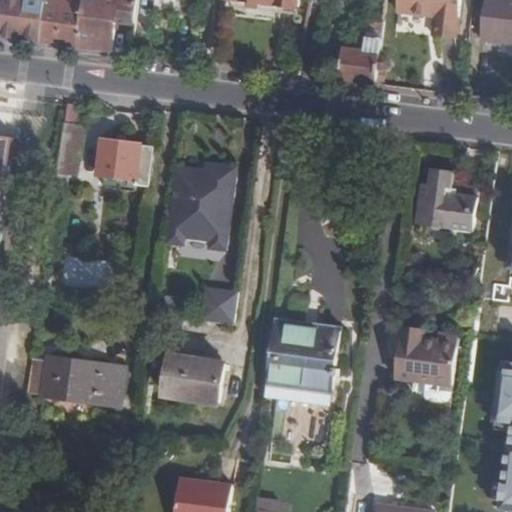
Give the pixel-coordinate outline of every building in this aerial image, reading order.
[(6,0),(2,36),(42,41),(46,0),(6,0)] [(46,0),(42,41),(80,46),(86,0),(70,0),(69,8),(59,7),(59,0),(46,0)] [(86,0),(80,46),(115,51),(121,0),(119,0),(86,0)] [(331,0),(312,0),(307,29),(325,32),(331,0)] [(379,84),(383,44),(388,0),(378,0),(376,20),(371,19),(368,50),(346,48),(345,58),(337,57),(335,68),(343,69),(342,79),(379,84)] [(401,0),(400,11),(439,15),(437,32),(436,35),(460,38),(464,0),(401,0)] [(511,0),(490,0),(485,39),(511,42),(511,0)] [(390,45),(383,44),(379,84),(385,85),(387,68),(392,68),(392,62),(388,61),(390,45)] [(0,285),(20,136),(0,133),(0,285)] [(154,187),(159,148),(105,141),(100,174),(141,181),(141,185),(154,187)] [(447,229),(478,233),(483,198),(460,195),(460,200),(450,199),(451,189),(456,189),(458,172),(436,169),(434,186),(427,185),(421,226),(434,227),(436,230),(443,231),(447,229)] [(221,181),(179,174),(169,244),(185,247),(188,239),(213,243),(211,250),(230,254),(240,175),(224,173),(221,181)] [(392,174),(386,173),(379,223),(386,224),(392,174)] [(460,195),(461,190),(456,189),(451,189),(450,199),(460,200),(460,195)] [(113,288),(114,261),(64,260),(64,287),(113,288)] [(238,324),(242,292),(210,288),(206,320),(238,324)] [(280,317),(270,386),(297,389),(337,394),(338,387),(347,325),(280,317)] [(407,332),(401,379),(421,381),(458,386),(465,337),(445,334),(444,342),(429,340),(430,335),(407,332)] [(230,363),(176,355),(170,396),(224,404),(230,363)] [(38,356),(33,392),(126,405),(132,367),(56,357),(56,359),(38,356)] [(511,511),(511,370),(503,370),(495,421),(511,422),(511,446),(508,446),(498,511),(511,511)] [(458,386),(421,381),(420,391),(431,393),(430,398),(436,401),(449,403),(455,401),(457,396),(458,386)] [(337,394),(297,389),(297,397),(342,414),(345,388),(338,387),(337,394)] [(233,511),(237,487),(219,485),(219,489),(210,488),(211,484),(184,480),(179,511),(233,511)] [(262,497),(260,511),(281,511),(282,498),(262,497)]
